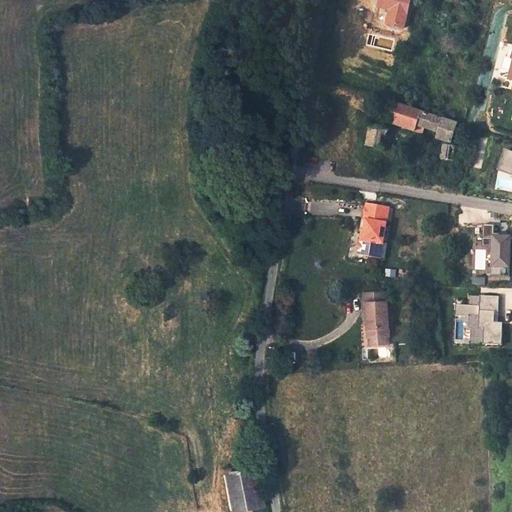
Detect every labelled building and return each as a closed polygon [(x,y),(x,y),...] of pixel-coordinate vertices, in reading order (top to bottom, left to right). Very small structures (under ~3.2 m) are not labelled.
[(456,120),(401,103),(397,102),(390,122),(416,130),(418,126),(438,131),(437,136),(451,140),(456,120)] [(385,147),(387,129),(371,126),(369,145),(385,147)] [(444,143),(442,158),(454,160),(456,144),(444,143)] [(505,170),(511,150),(505,148),(498,168),(505,170)] [(388,208),(366,205),(364,220),(366,220),(363,239),(361,239),(358,254),(376,257),(378,242),(383,243),(386,223),(388,208)] [(491,264),(491,274),(510,274),(511,234),(501,234),(501,231),(494,231),(494,222),(483,222),(482,244),(493,244),(493,264),(491,264)] [(392,333),(389,299),(389,289),(367,290),(367,301),(368,309),(371,309),(373,334),(392,333)] [(500,294),(481,294),(481,303),(457,303),(457,314),(470,314),(470,313),(481,313),(480,326),(483,326),(483,342),(503,343),(504,320),(496,320),(496,310),(500,310),(500,294)] [(373,342),(392,341),(392,333),(373,334),(373,342)] [(257,506),(250,470),(225,474),(231,509),(257,506)]
